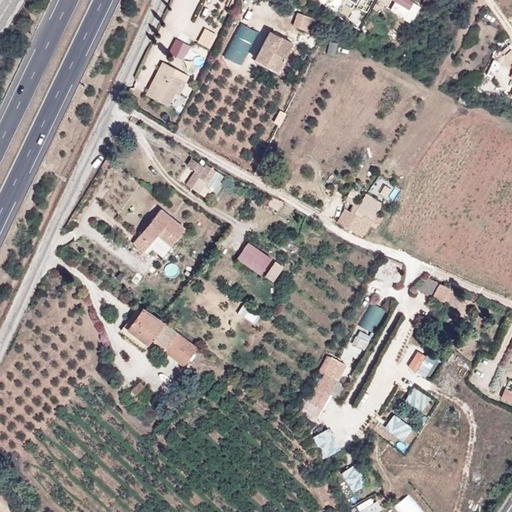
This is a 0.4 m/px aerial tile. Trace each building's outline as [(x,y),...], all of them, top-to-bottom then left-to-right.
[(412,24),(423,8),(411,0),(392,0),(387,7),(412,24)] [(311,29),(320,33),(326,19),(317,14),(311,29)] [(245,66),(258,30),(240,24),(227,59),(245,66)] [(176,44),(199,57),(209,37),(186,25),(176,44)] [(282,71),(298,44),(277,32),(261,59),(282,71)] [(197,71),(169,56),(153,88),(176,101),(183,87),(187,89),(197,71)] [(497,77),(505,59),(499,56),(491,74),(497,77)] [(448,78),(460,83),(468,66),(456,61),(448,78)] [(217,187),(223,181),(226,184),(227,182),(224,179),(228,173),(209,160),(207,163),(208,164),(203,171),(199,167),(189,180),(195,185),(203,174),(210,179),(208,183),(210,185),(205,191),(210,195),(215,188),(216,186),(217,187)] [(215,188),(219,191),(226,184),(223,181),(217,187),(216,186),(215,188)] [(369,222),(363,234),(369,237),(376,220),(369,217),(373,209),(360,203),(355,211),(349,208),(347,211),(357,216),(369,222)] [(193,230),(167,211),(141,246),(152,255),(167,236),(181,246),(193,230)] [(357,216),(347,211),(341,223),(351,228),(357,216)] [(351,228),(363,234),(369,222),(357,216),(351,228)] [(269,268),(274,258),(249,245),(241,261),(254,267),(257,262),(269,268)] [(277,261),(266,277),(275,283),(286,267),(277,261)] [(427,277),(421,290),(433,296),(440,283),(427,277)] [(457,288),(447,284),(442,295),(453,299),(457,288)] [(464,291),(457,288),(453,299),(459,302),(464,291)] [(257,324),(261,315),(245,307),(241,315),(257,324)] [(158,315),(151,310),(137,331),(138,332),(156,344),(161,337),(164,339),(173,346),(175,347),(185,333),(158,315)] [(185,333),(175,347),(173,350),(192,363),(204,346),(185,333)] [(419,351),(409,367),(419,373),(429,357),(419,351)] [(346,379),(337,374),(332,384),(341,390),(346,379)] [(134,388),(139,392),(145,383),(146,382),(142,378),(134,388)] [(151,387),(145,383),(139,392),(137,395),(143,399),(151,387)] [(330,407),(341,390),(332,384),(321,402),(330,407)] [(415,388),(406,402),(423,413),(432,398),(415,388)] [(511,390),(507,388),(502,400),(511,403),(511,390)] [(395,415),(385,429),(404,443),(414,429),(395,415)] [(314,438),(324,459),(342,450),(331,429),(314,438)] [(342,474),(355,493),(369,484),(356,465),(342,474)] [(358,506),(361,511),(382,511),(374,497),(358,506)]
